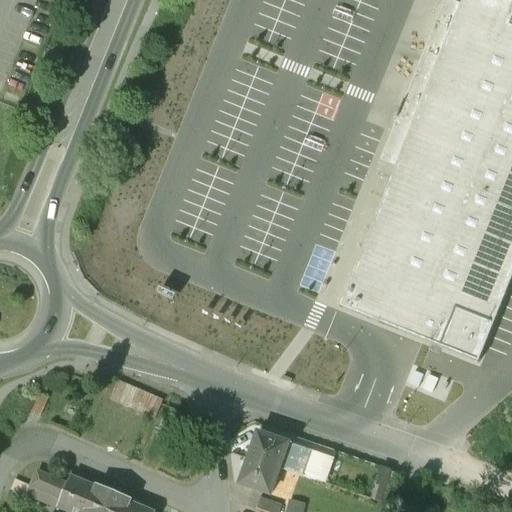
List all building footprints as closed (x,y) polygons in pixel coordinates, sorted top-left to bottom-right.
[(511,0),(462,0),(460,5),(446,0),(444,0),(378,162),(395,169),(338,308),(478,364),(511,277),(511,0)] [(162,401),(117,381),(109,400),(154,420),(162,401)] [(311,453),(257,434),(248,460),(279,470),(302,477),(311,453)] [(279,470),(248,460),(239,485),(270,496),(279,470)] [(95,488),(70,477),(67,485),(37,472),(30,487),(60,500),(57,508),(65,511),(85,511),(96,488),(95,488)] [(130,501),(96,486),(95,488),(96,488),(85,511),(125,511),(129,503),(130,503),(130,501)] [(279,511),(282,506),(259,498),(255,509),(263,511),(279,511)] [(316,511),(315,500),(293,503),(293,511),(316,511)] [(150,511),(130,503),(129,503),(125,511),(150,511)]
